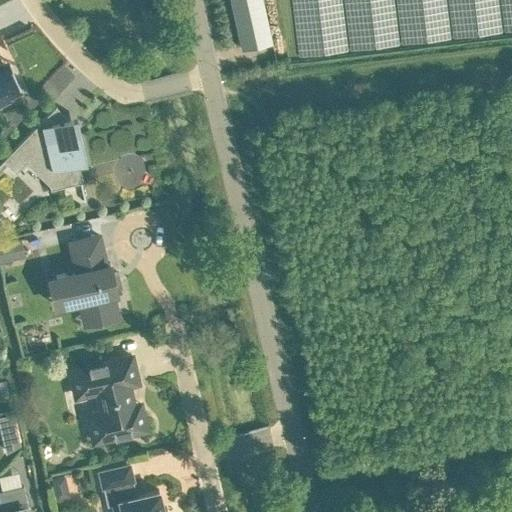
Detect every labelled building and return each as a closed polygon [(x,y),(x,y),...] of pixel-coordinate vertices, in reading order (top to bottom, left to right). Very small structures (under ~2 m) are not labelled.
[(230,0),(241,46),(272,39),(262,0),(230,0)] [(20,90),(10,66),(6,59),(0,62),(0,102),(9,99),(7,96),(20,90)] [(56,105),(55,104),(2,158),(15,171),(28,157),(44,172),(40,176),(49,184),(49,188),(82,180),(82,179),(80,179),(76,162),(85,159),(75,116),(66,118),(54,107),(56,105)] [(145,151),(116,154),(119,184),(148,180),(145,151)] [(69,240),(74,259),(81,258),(83,268),(55,274),(62,303),(79,299),(85,322),(116,315),(111,291),(116,290),(109,262),(104,263),(98,234),(69,240)] [(0,241),(0,261),(25,256),(20,237),(0,241)] [(87,415),(86,420),(87,425),(91,429),(93,440),(145,428),(139,402),(132,403),(127,383),(136,380),(130,354),(76,367),(77,372),(76,377),(77,382),(81,386),(81,387),(82,387),(87,388),(92,387),(96,384),(97,383),(100,385),(106,409),(102,410),(97,409),(92,410),(88,414),(87,414),(87,415)] [(0,378),(0,394),(9,393),(5,378),(0,378)] [(20,443),(13,411),(0,414),(0,428),(5,451),(20,443)] [(166,511),(165,506),(162,507),(158,491),(159,491),(158,488),(155,489),(134,494),(131,479),(133,479),(129,462),(98,469),(101,486),(104,485),(107,502),(119,500),(121,511),(166,511)] [(50,477),(55,498),(69,494),(64,474),(50,477)] [(0,504),(1,510),(0,510),(0,511),(24,511),(23,506),(27,505),(22,483),(0,488),(0,504)] [(511,511),(511,484),(486,489),(490,511),(511,511)]
